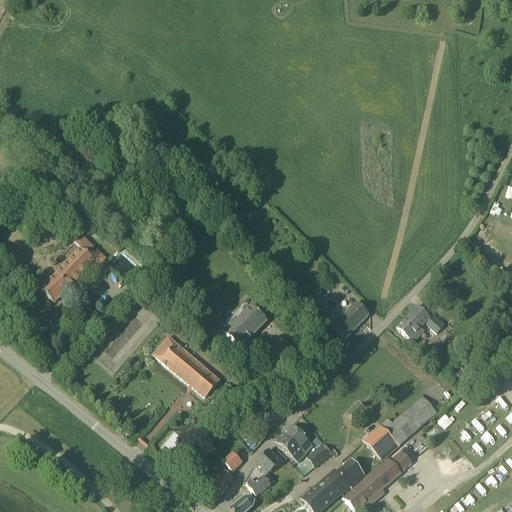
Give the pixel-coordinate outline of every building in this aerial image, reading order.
[(0,189),(11,183),(3,171),(0,173),(0,189)] [(91,277),(99,268),(106,260),(81,237),(74,244),(80,250),(40,291),(54,305),(86,272),(91,277)] [(213,310),(224,298),(212,287),(201,299),(213,310)] [(309,307),(321,319),(326,315),(321,310),(326,305),(318,297),(309,307)] [(332,329),(344,341),(368,317),(356,305),(332,329)] [(237,320),(236,319),(222,332),(239,350),(266,323),(250,308),(237,320)] [(396,331),(409,342),(424,326),(436,336),(444,327),(432,316),(429,319),(417,308),(396,331)] [(152,358),(204,400),(218,383),(167,340),(152,358)] [(286,369),(273,357),(256,374),(270,387),(286,369)] [(495,414),(505,408),(499,398),(489,403),(495,414)] [(387,420),(380,426),(381,427),(362,443),(381,463),(437,415),(422,399),(392,425),(387,420)] [(355,421),(364,412),(357,406),(349,416),(355,421)] [(445,416),(437,423),(445,431),(453,424),(445,416)] [(476,421),(473,424),(480,430),(483,427),(476,421)] [(493,428),(497,438),(506,435),(502,425),(493,428)] [(151,439),(159,430),(155,427),(148,436),(151,439)] [(305,457),(312,449),(309,446),(310,446),(292,430),(291,430),(289,430),(283,436),(302,453),(303,455),(305,457)] [(483,451),(494,442),(488,434),(477,443),(483,451)] [(297,465),(305,457),(303,455),(302,453),(283,436),(276,444),(276,446),(297,465)] [(470,447),(478,455),(482,451),(474,443),(470,447)] [(314,470),(330,458),(324,450),(308,462),(314,470)] [(265,479),(268,477),(282,466),(268,452),(254,468),(265,479)] [(232,454),(222,464),(232,474),(242,464),(232,454)] [(364,479),(351,492),(352,492),(342,501),(352,511),(365,511),(383,496),(380,492),(400,475),(411,466),(404,457),(402,458),(398,455),(389,463),(387,460),(365,480),(364,479)] [(364,479),(351,464),(338,475),(336,473),(302,502),(310,511),(321,511),(348,489),(351,492),(364,479)] [(491,471),(499,479),(506,471),(498,464),(491,471)] [(217,478),(227,488),(233,480),(222,472),(217,478)] [(486,491),(496,487),(490,475),(481,479),(486,491)] [(499,478),(503,484),(508,481),(505,475),(499,478)] [(255,499),(270,487),(274,484),(268,477),(265,479),(264,479),(255,486),(252,481),(245,486),(252,496),(255,499)] [(228,488),(227,488),(217,478),(209,488),(220,497),(228,488)] [(478,504),(488,497),(479,486),(470,494),(478,504)] [(257,501),(255,499),(252,496),(250,497),(249,498),(243,500),(242,499),(242,500),(238,504),(237,503),(238,504),(234,507),(233,506),(232,507),(233,508),(228,511),(227,511),(249,511),(251,510),(252,511),(253,511),(252,510),(254,504),(255,504),(255,503),(257,501)] [(462,503),(468,509),(475,503),(469,496),(462,503)]
